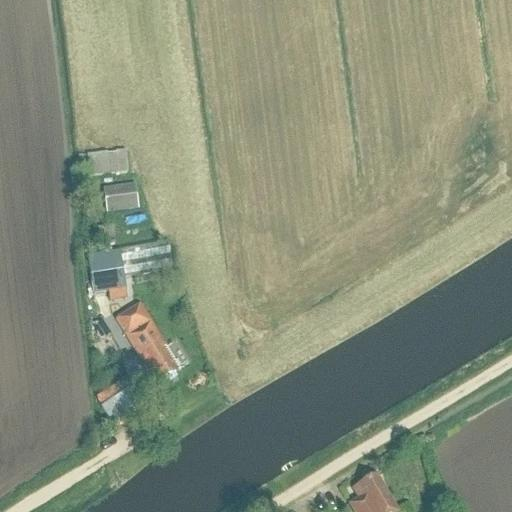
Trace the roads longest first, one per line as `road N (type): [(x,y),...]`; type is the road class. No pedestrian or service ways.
road 1 (track): [(249,511),(511,351)]
road 2 (track): [(198,395),(19,511)]
